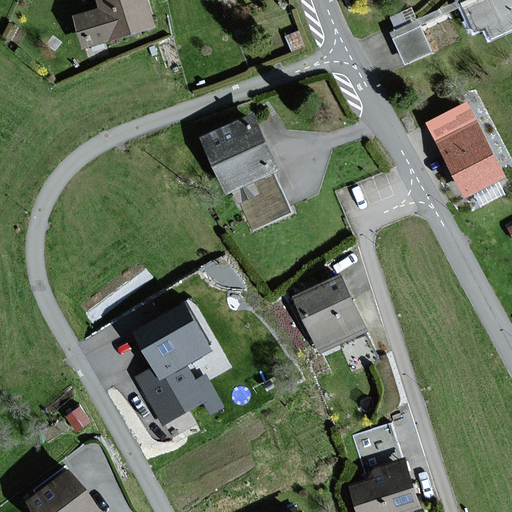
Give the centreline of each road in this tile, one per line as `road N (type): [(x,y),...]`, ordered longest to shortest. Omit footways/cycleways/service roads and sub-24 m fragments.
road 1 (residential): [(162,511),(52,315),(37,230),(49,192),(70,164),(105,141),(346,57)]
road 2 (residential): [(429,193),(375,216),(366,238),(452,511)]
road 3 (residential): [(511,344),(429,193)]
road 4 (residential): [(429,193),(346,57)]
